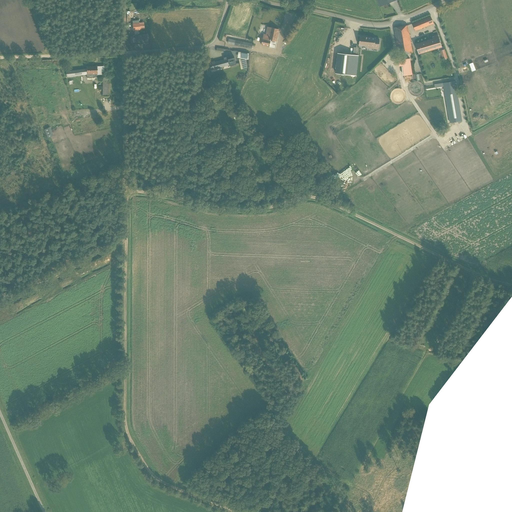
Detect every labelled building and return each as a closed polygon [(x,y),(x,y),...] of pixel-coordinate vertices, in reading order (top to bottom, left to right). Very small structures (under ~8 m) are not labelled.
[(293,19),(299,22),(302,16),(296,13),(293,19)] [(415,31),(434,23),(430,16),(412,24),(415,31)] [(283,35),(288,38),(296,26),(291,23),(283,35)] [(408,26),(394,28),(399,55),(412,53),(408,26)] [(261,45),(275,48),(278,30),(271,28),(269,36),(266,35),(265,39),(263,38),(261,45)] [(135,45),(147,43),(147,35),(135,36),(135,38),(132,38),(133,43),(135,42),(135,45)] [(433,39),(415,45),(418,55),(442,47),(438,35),(432,37),(433,39)] [(367,49),(378,50),(379,40),(375,40),(375,38),(360,37),(359,46),(367,47),(367,49)] [(229,39),(227,44),(252,49),(253,44),(229,39)] [(241,69),(247,68),(244,58),(244,53),(235,52),(235,57),(243,58),(239,59),(241,69)] [(337,53),(335,74),(356,76),(358,55),(337,53)] [(211,71),(236,64),(234,59),(229,61),(228,56),(209,61),(211,71)] [(404,76),(412,75),(410,59),(398,60),(399,66),(402,66),(404,76)] [(108,97),(108,78),(104,78),(104,66),(97,67),(97,66),(86,67),(86,70),(81,70),(66,70),(66,76),(86,75),(86,81),(96,81),(96,75),(97,75),(103,75),(103,78),(101,78),(101,82),(102,82),(102,97),(108,97)] [(455,81),(444,83),(451,122),(461,120),(455,81)]
